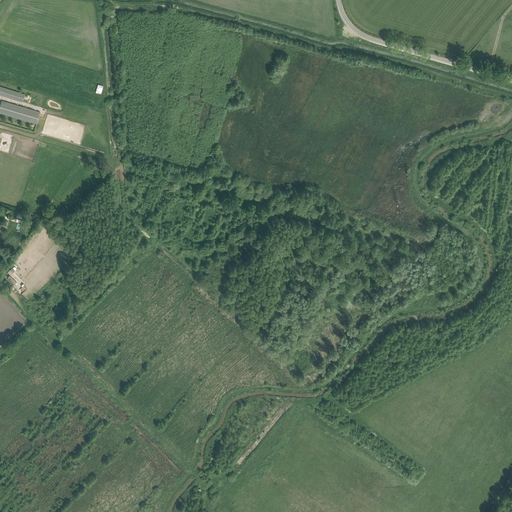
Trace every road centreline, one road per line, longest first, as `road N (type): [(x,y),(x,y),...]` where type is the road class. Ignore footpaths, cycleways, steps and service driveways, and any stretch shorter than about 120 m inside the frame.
road 1 (track): [(190,468),(230,395),(326,384),(388,320),(434,311),(468,293),(485,259),(465,230),(419,199),(419,162),(432,148),(511,114)]
road 2 (track): [(113,3),(176,6),(511,97)]
road 3 (unclassified): [(511,79),(372,39),(354,30),(339,0)]
road 4 (track): [(0,126),(123,163)]
